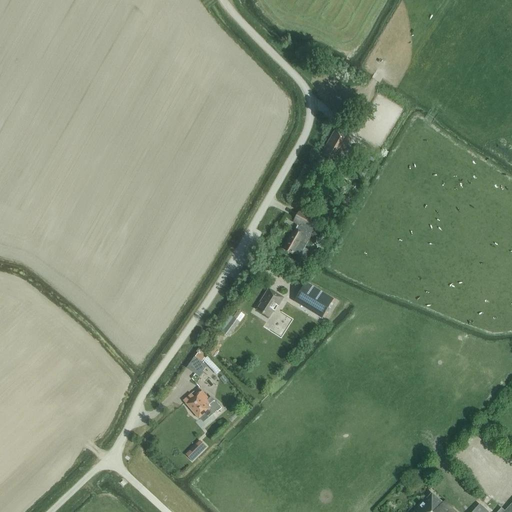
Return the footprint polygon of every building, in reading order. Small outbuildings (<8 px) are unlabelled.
[(335,165),(351,139),(335,130),(320,156),(335,165)] [(365,163),(370,166),(375,159),(367,154),(362,161),(365,163)] [(366,173),(361,169),(358,175),(363,178),(366,173)] [(324,185),(331,174),(323,170),(317,181),(324,185)] [(304,248),(315,229),(310,227),(314,219),(299,212),(294,222),(298,224),(293,233),(294,233),(291,238),(284,249),(292,253),(293,252),(305,259),(310,252),(304,248)] [(288,267),(307,277),(310,270),(291,260),(288,267)] [(320,316),(330,299),(313,289),(304,284),(294,301),(320,316)] [(274,312),(283,298),(268,289),(260,303),(261,303),(257,311),(268,318),(273,311),(274,312)] [(239,322),(244,315),(238,311),(234,318),(233,318),(222,332),(229,337),(239,322)] [(220,336),(206,354),(213,359),(227,341),(220,336)] [(194,358),(201,363),(204,358),(198,353),(194,358)] [(211,369),(215,365),(207,357),(204,361),(211,369)] [(211,401),(202,392),(197,396),(195,394),(192,396),(191,394),(183,401),(186,405),(199,419),(200,418),(203,422),(220,407),(214,401),(213,400),(211,401)] [(192,462),(206,447),(199,441),(185,455),(192,462)] [(431,494),(414,511),(511,511),(511,503),(505,511),(501,508),(497,511),(488,511),(480,505),(472,511),(456,511),(444,501),(442,503),(431,494)]
